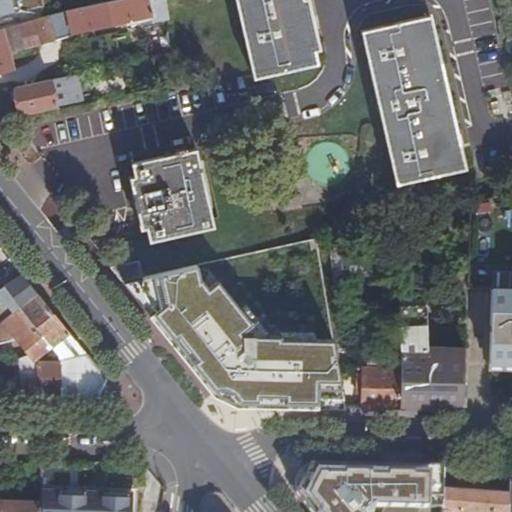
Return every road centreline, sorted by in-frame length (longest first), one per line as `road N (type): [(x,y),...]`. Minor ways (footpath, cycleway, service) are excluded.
road 1 (residential): [(196,441),(249,444),(294,433),(511,438)]
road 2 (tertiary): [(196,441),(0,198)]
road 3 (residential): [(0,433),(196,441)]
